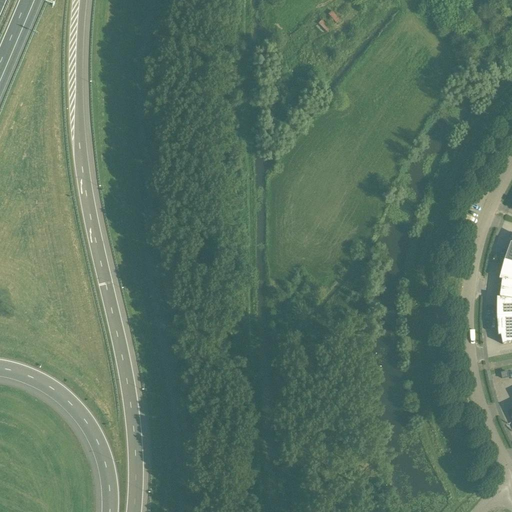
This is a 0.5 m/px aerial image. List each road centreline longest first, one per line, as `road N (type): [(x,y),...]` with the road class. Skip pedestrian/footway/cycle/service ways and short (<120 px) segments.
road 1 (motorway): [(134,511),(131,410),(82,162),(83,0)]
road 2 (unclassified): [(509,480),(466,331),(475,251),(511,165)]
road 3 (motorway): [(0,367),(40,381),(88,425),(104,462),(109,511)]
